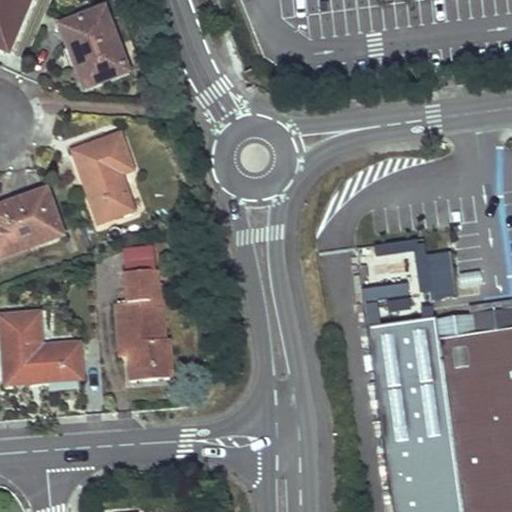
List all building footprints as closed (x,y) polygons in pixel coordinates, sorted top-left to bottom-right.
[(0,0),(0,48),(6,52),(26,0),(0,0)] [(101,8),(60,24),(77,72),(82,85),(124,70),(101,8)] [(119,137),(74,152),(99,222),(131,211),(121,182),(118,181),(117,175),(130,170),(119,137)] [(0,256),(60,235),(44,192),(19,200),(0,205),(0,256)] [(159,302),(157,287),(124,289),(125,305),(116,305),(118,344),(127,344),(128,356),(129,382),(150,380),(166,379),(164,341),(161,341),(152,341),(149,303),(159,302)] [(149,303),(152,341),(161,341),(159,302),(149,303)] [(409,447),(429,444),(438,511),(511,511),(511,307),(391,325),(409,447)] [(37,314),(0,316),(0,334),(3,376),(37,374),(38,383),(79,380),(77,346),(39,348),(37,314)] [(127,344),(118,344),(118,357),(128,356),(127,344)] [(37,374),(3,376),(4,385),(38,383),(37,374)]
